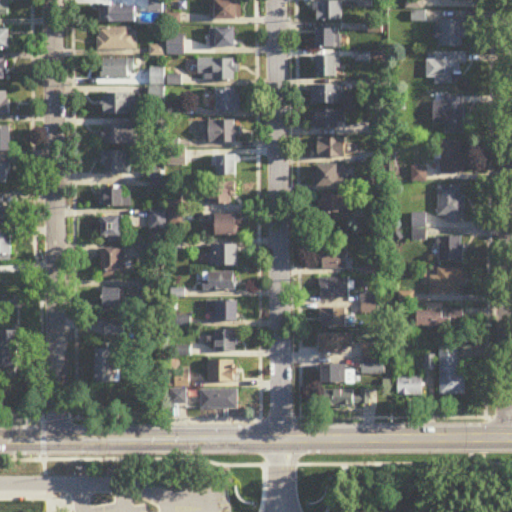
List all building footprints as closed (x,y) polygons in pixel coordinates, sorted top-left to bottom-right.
[(0,0),(0,11),(11,11),(10,0),(0,0)] [(212,0),(213,21),(239,21),(238,0),(212,0)] [(341,0),(314,0),(314,22),(342,22),(341,0)] [(423,9),(422,0),(406,0),(406,9),(423,9)] [(137,23),(137,6),(100,6),(100,23),(137,23)] [(467,22),(436,21),(436,48),(466,48),(467,22)] [(136,28),(98,28),(98,52),(136,52),(136,28)] [(10,30),(0,29),(0,50),(10,51),(10,30)] [(211,29),(211,49),(237,49),(237,29),(211,29)] [(317,50),(339,50),(339,30),(317,30),(317,50)] [(185,38),(168,38),(168,55),(185,55),(185,38)] [(467,54),(435,54),(435,61),(427,61),(427,80),(435,80),(435,85),(456,85),(456,76),(467,76),(467,54)] [(317,57),(317,79),(339,79),(339,57),(317,57)] [(0,82),(9,83),(9,60),(0,59),(0,82)] [(133,60),(100,60),(100,79),(133,79),(133,60)] [(237,60),(198,60),(198,82),(237,82),(237,60)] [(311,105),(344,105),(344,86),(311,86),(311,105)] [(218,113),(240,113),(240,90),(218,90),(218,113)] [(0,92),(0,116),(10,116),(9,92),(0,92)] [(103,94),(103,115),(138,115),(138,94),(103,94)] [(465,97),(443,97),(443,134),(465,134),(465,97)] [(312,111),(312,130),(344,130),(344,111),(312,111)] [(238,144),(238,121),(210,121),(210,144),(238,144)] [(103,146),(138,146),(138,126),(103,126),(103,146)] [(0,127),(0,152),(12,152),(12,127),(0,127)] [(345,139),(317,139),(317,160),(345,160),(345,139)] [(441,174),(465,174),(465,143),(441,143),(441,174)] [(130,174),(130,152),(102,152),(102,174),(130,174)] [(237,176),(237,157),(218,157),(218,176),(237,176)] [(0,188),(8,189),(9,165),(0,165),(0,188)] [(318,188),(344,188),(344,165),(318,165),(318,188)] [(210,205),(236,205),(236,184),(210,184),(210,205)] [(465,223),(465,187),(438,187),(438,218),(447,218),(447,223),(465,223)] [(105,190),(105,209),(129,209),(129,190),(105,190)] [(355,214),(355,196),(321,196),(321,214),(355,214)] [(12,207),(0,206),(0,226),(12,226),(12,207)] [(150,212),(150,230),(166,230),(166,212),(150,212)] [(240,238),(240,216),(217,216),(217,238),(240,238)] [(121,243),(121,218),(103,218),(103,243),(121,243)] [(13,235),(0,235),(0,260),(13,261),(13,235)] [(438,264),(463,264),(463,239),(438,239),(438,264)] [(238,268),(238,246),(210,246),(210,268),(238,268)] [(103,279),(126,279),(126,252),(103,252),(103,279)] [(348,270),(348,252),(320,252),(320,270),(348,270)] [(464,270),(438,270),(438,278),(430,278),(430,296),(464,296),(464,270)] [(237,273),(203,273),(203,293),(237,293),(237,273)] [(320,280),(320,300),(350,300),(350,280),(320,280)] [(126,290),(103,290),(103,308),(126,308),(126,290)] [(239,323),(239,302),(207,302),(208,323),(239,323)] [(320,330),(347,330),(347,310),(320,310),(320,330)] [(462,311),(417,311),(417,329),(462,329),(462,311)] [(106,337),(125,337),(125,320),(106,320),(106,337)] [(237,331),(215,331),(215,353),(237,353),(237,331)] [(0,374),(20,375),(20,333),(0,332),(0,374)] [(320,355),(353,355),(353,335),(320,335),(320,355)] [(440,397),(465,397),(465,360),(460,360),(460,345),(440,345),(440,397)] [(379,346),(363,346),(363,374),(384,374),(384,362),(379,362),(379,346)] [(95,384),(115,384),(115,349),(95,349),(95,384)] [(208,384),(237,384),(237,362),(208,362),(208,384)] [(323,386),(355,386),(355,367),(323,367),(323,386)] [(399,398),(424,398),(424,379),(399,379),(399,398)] [(238,391),(201,391),(201,411),(238,411),(238,391)] [(323,391),(323,407),(370,407),(370,391),(323,391)]
